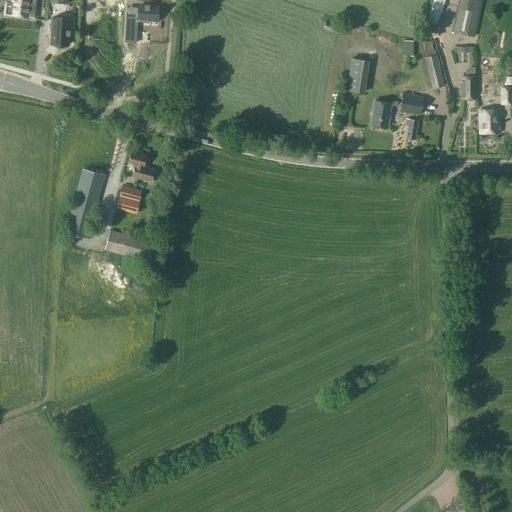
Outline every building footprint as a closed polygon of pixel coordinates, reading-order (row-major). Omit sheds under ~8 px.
[(8,14),(10,14),(10,15),(33,17),(34,0),(11,0),(11,3),(9,3),(8,14)] [(426,23),(434,24),(437,11),(439,12),(443,0),(434,0),(431,9),(430,9),(426,23)] [(482,0),(457,0),(456,7),(457,7),(451,31),(474,37),(482,0)] [(112,3),(93,2),(93,18),(110,18),(110,33),(118,33),(118,13),(111,13),(112,3)] [(126,7),(124,42),(136,43),(136,42),(135,42),(136,22),(149,23),(149,19),(157,20),(157,22),(158,22),(158,6),(149,6),(149,4),(148,4),(148,6),(145,6),(145,4),(144,4),(144,6),(139,5),(138,19),(126,18),(127,7),(126,7)] [(50,18),(49,29),(51,30),(50,44),(68,45),(69,19),(50,18)] [(325,21),(323,29),(338,34),(340,26),(325,21)] [(86,40),(77,40),(75,73),(85,74),(86,40)] [(462,44),(454,44),(454,50),(451,50),(451,64),(461,65),(462,44)] [(142,45),(142,58),(165,59),(166,46),(142,45)] [(130,48),(126,63),(135,66),(140,51),(130,48)] [(437,55),(424,58),(432,89),(444,86),(437,55)] [(363,94),(369,60),(351,57),(345,91),(363,94)] [(140,65),(135,81),(142,83),(141,86),(149,88),(150,85),(156,87),(160,74),(151,72),(152,69),(140,65)] [(464,71),(464,77),(461,77),(462,98),(476,98),(476,77),(474,77),(474,67),(467,67),(464,71)] [(511,86),(500,87),(500,105),(511,104),(511,86)] [(420,115),(423,97),(402,93),(399,112),(420,115)] [(387,128),(391,103),(374,101),(370,126),(387,128)] [(500,133),(499,110),(479,110),(480,133),(500,133)] [(406,119),(405,126),(408,126),(406,138),(414,139),(417,120),(406,119)] [(132,149),(128,163),(135,165),(134,170),(138,171),(136,178),(151,182),(154,169),(146,167),(147,160),(145,159),(146,155),(138,153),(138,151),(132,149)] [(64,232),(88,239),(105,175),(82,169),(64,232)] [(135,216),(141,191),(122,185),(115,210),(135,216)] [(104,250),(149,263),(155,242),(110,230),(104,250)] [(147,280),(148,268),(139,266),(138,279),(147,280)]
